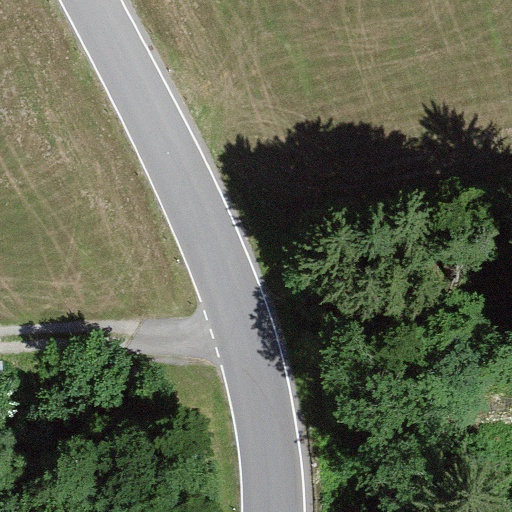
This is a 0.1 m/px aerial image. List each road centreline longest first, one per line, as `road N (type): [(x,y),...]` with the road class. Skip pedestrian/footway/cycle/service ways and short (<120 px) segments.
road 1 (tertiary): [(89,0),(196,200),(249,327),(273,420),(278,511)]
road 2 (track): [(249,327),(0,334)]
